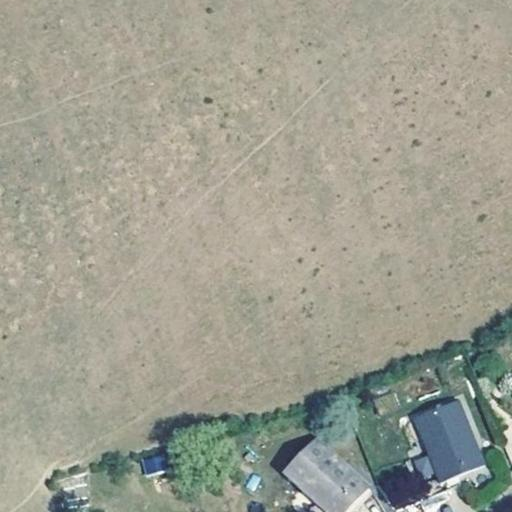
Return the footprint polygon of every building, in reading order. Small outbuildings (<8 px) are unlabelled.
[(487,478),(482,463),(476,465),(471,452),(477,449),(464,414),(420,430),(443,494),(487,478)] [(346,481),(350,476),(322,449),(290,482),(321,511),(355,511),(371,496),(361,486),(356,491),(346,481)] [(476,465),(482,463),(477,449),(471,452),(476,465)] [(145,475),(169,469),(165,454),(141,460),(145,475)] [(356,491),(361,486),(350,476),(346,481),(356,491)]
